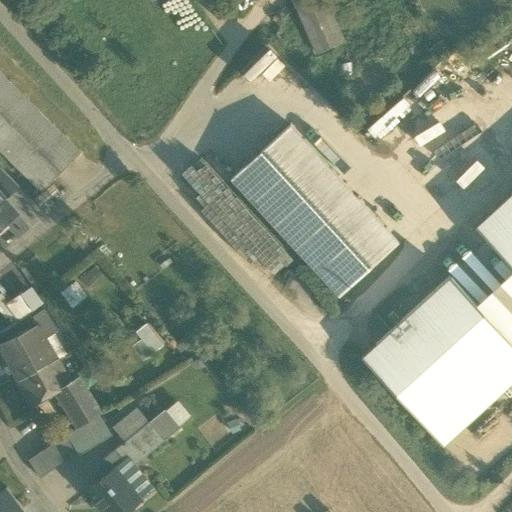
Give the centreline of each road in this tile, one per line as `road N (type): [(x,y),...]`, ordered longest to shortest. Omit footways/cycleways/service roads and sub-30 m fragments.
road 1 (track): [(127,157),(445,511)]
road 2 (residential): [(0,15),(127,157),(0,260)]
road 3 (unknown): [(151,183),(171,138),(273,0)]
